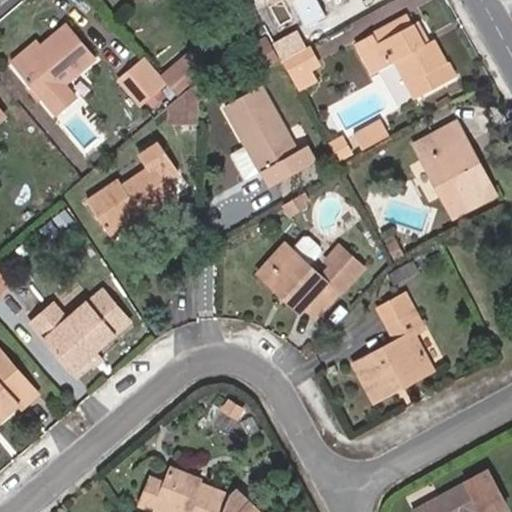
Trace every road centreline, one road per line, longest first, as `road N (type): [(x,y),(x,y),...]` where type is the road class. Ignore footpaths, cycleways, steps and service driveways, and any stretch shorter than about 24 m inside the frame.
road 1 (residential): [(338,492),(288,395),(241,356),(173,373),(13,511)]
road 2 (residential): [(511,398),(338,492)]
